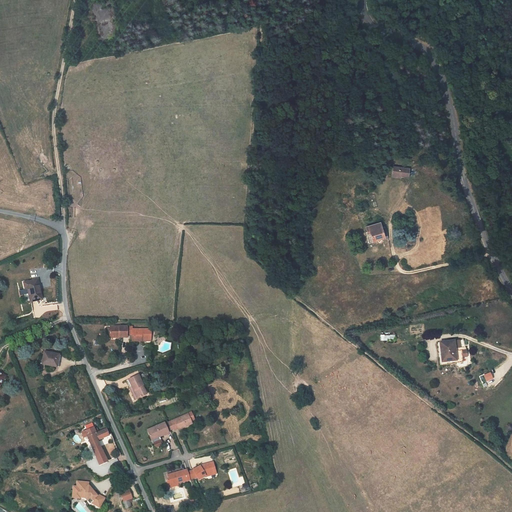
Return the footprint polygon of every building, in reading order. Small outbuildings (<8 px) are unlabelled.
[(409,172),(407,172),(408,168),(393,167),(392,174),(408,177),(409,172)] [(379,239),(384,237),(380,223),(366,227),(367,232),(366,232),(368,240),(372,238),(372,240),(379,239)] [(37,279),(24,283),(25,289),(28,288),(31,302),(42,299),(37,279)] [(119,337),(127,337),(127,334),(127,326),(110,326),(110,328),(105,328),(105,335),(109,335),(119,335),(119,337)] [(151,339),(151,329),(132,329),(132,334),(132,341),(142,341),(142,339),(151,339)] [(459,340),(440,342),(442,362),(440,362),(441,365),(453,363),(463,362),(463,357),(462,351),(455,351),(455,348),(460,348),(459,340)] [(59,355),(44,352),(42,364),(56,367),(59,355)] [(490,372),(484,375),(486,381),(493,379),(490,372)] [(143,385),(138,375),(128,379),(137,399),(146,394),(142,385),(143,385)] [(135,400),(137,399),(128,379),(126,380),(135,400)] [(188,414),(170,421),(174,428),(174,430),(178,428),(179,429),(187,426),(186,425),(192,423),(188,414)] [(170,421),(165,424),(168,431),(174,428),(170,421)] [(165,424),(164,423),(147,430),(152,442),(161,439),(160,436),(169,433),(168,431),(165,424)] [(97,440),(109,435),(106,429),(98,432),(96,428),(94,429),(93,428),(85,431),(86,434),(99,465),(107,461),(101,449),(97,440)] [(204,466),(201,467),(200,466),(193,470),(197,477),(198,480),(205,475),(214,472),(213,468),(214,468),(213,462),(204,465),(204,466)] [(187,472),(187,469),(167,475),(169,479),(166,480),(168,486),(177,483),(190,480),(189,479),(187,472)] [(187,472),(189,479),(197,477),(193,470),(187,472)] [(89,481),(77,480),(77,485),(73,485),(73,493),(80,494),(80,496),(85,497),(90,503),(91,502),(100,507),(105,498),(98,494),(95,490),(94,491),(89,485),(89,481)] [(130,490),(119,494),(123,502),(129,500),(133,498),(130,490)] [(129,500),(123,502),(125,508),(131,506),(129,500)]
